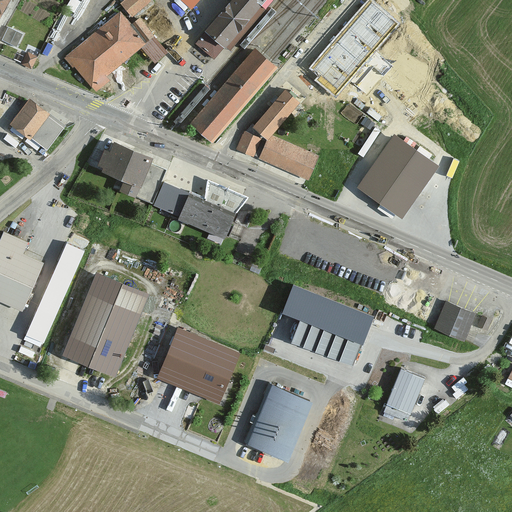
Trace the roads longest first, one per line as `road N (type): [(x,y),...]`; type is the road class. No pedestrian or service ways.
road 1 (secondary): [(511,287),(101,113)]
road 2 (residential): [(0,366),(231,461)]
road 3 (residential): [(101,113),(0,212)]
